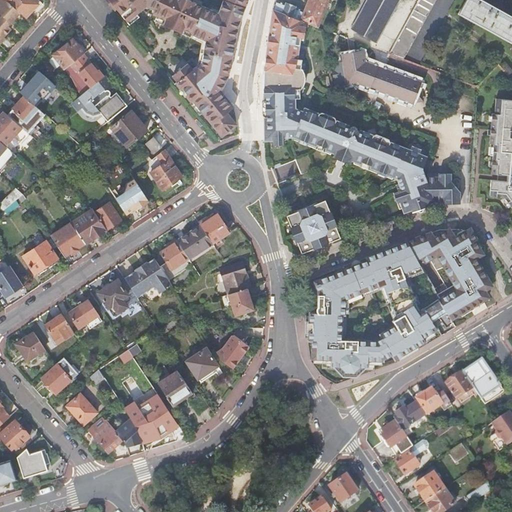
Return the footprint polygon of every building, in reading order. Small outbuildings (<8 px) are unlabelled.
[(0,43),(5,38),(4,36),(11,28),(8,25),(20,13),(19,12),(7,0),(6,0),(0,0),(0,13),(2,16),(0,18),(0,43)] [(6,0),(7,0),(19,12),(20,13),(25,18),(38,4),(34,0),(6,0)] [(104,0),(114,11),(116,9),(129,25),(139,17),(137,14),(142,10),(157,17),(154,21),(189,37),(191,34),(205,41),(202,65),(198,69),(196,66),(192,70),(187,64),(172,76),(177,82),(175,83),(180,89),(179,90),(185,98),(186,97),(191,102),(190,103),(200,116),(202,114),(222,137),(236,124),(227,113),(234,107),(221,91),(228,77),(231,58),(232,58),(234,45),(237,28),(247,0),(223,0),(218,15),(210,11),(211,10),(189,0),(104,0)] [(275,0),(271,11),(301,22),(319,28),(329,0),(309,0),(305,11),(275,0)] [(366,0),(351,28),(375,41),(397,0),(406,0),(407,1),(407,0),(409,0),(366,0)] [(417,0),(413,8),(410,15),(389,53),(403,58),(433,4),(435,0),(417,0)] [(483,0),(465,0),(459,13),(511,42),(511,15),(500,9),(500,8),(496,6),(492,4),(491,4),(483,0)] [(427,204),(435,202),(443,202),(443,203),(460,203),(460,193),(456,188),(450,181),(451,173),(428,174),(427,177),(425,177),(422,169),(426,157),(419,154),(410,150),(390,142),(389,139),(376,134),(373,135),(360,130),(359,132),(358,132),(358,130),(357,129),(356,128),(355,127),(353,126),(352,127),(351,127),(349,128),(349,126),(336,121),(335,117),(322,112),(318,114),(304,108),(302,112),(295,109),(295,98),(300,98),(300,90),(303,86),(305,82),(305,77),(304,73),(302,68),(301,68),(302,59),(296,59),(297,53),(298,45),(299,45),(300,37),(301,37),(301,22),(271,11),(269,35),(267,46),(264,71),(264,89),(264,100),(261,102),(262,116),(264,118),(265,141),(273,140),(283,140),(283,137),(293,137),(300,140),(301,138),(309,141),(308,143),(316,146),(317,144),(326,148),(325,150),(331,152),(335,154),(333,158),(350,165),(351,161),(354,162),(361,164),(362,162),(370,165),(369,168),(378,171),(379,169),(387,172),(386,174),(393,177),(397,179),(399,184),(396,185),(398,192),(393,193),(399,210),(403,209),(404,212),(412,210),(413,212),(428,207),(427,204)] [(199,64),(196,66),(198,69),(202,65),(205,41),(191,34),(189,37),(202,42),(199,64)] [(53,55),(65,69),(72,63),(84,54),(85,53),(73,38),(53,55)] [(334,86),(346,83),(347,85),(348,83),(355,81),(356,82),(357,84),(359,83),(366,86),(366,88),(368,86),(375,89),(376,92),(378,90),(384,93),(386,95),(388,94),(395,96),(396,99),(398,98),(405,100),(406,103),(408,101),(412,103),(423,101),(420,81),(416,80),(415,77),(413,79),(406,76),(405,74),(403,75),(396,72),(395,70),(393,71),(386,69),(385,66),(383,67),(376,65),(375,63),(374,64),(366,61),(366,59),(362,58),(361,51),(341,56),(342,61),(330,63),(334,86)] [(88,59),(84,54),(72,63),(77,68),(88,59)] [(81,91),(83,94),(91,87),(104,76),(98,69),(97,71),(91,63),(88,59),(77,68),(78,70),(72,74),(81,91)] [(51,81),(40,71),(25,86),(41,100),(55,84),(51,81)] [(100,112),(108,121),(127,105),(117,92),(111,97),(109,95),(110,94),(110,93),(110,92),(110,91),(109,90),(108,90),(107,90),(106,90),(104,88),(110,83),(104,76),(91,87),(83,94),(73,102),(79,109),(82,106),(87,112),(89,114),(91,114),(92,115),(95,115),(96,114),(97,113),(100,112)] [(38,108),(24,96),(12,109),(27,121),(38,108)] [(511,99),(494,98),(494,113),(491,113),(491,115),(490,120),(490,123),(494,123),(494,128),(490,128),(490,129),(489,134),(488,143),(492,143),(492,146),(491,155),(490,173),(496,174),(504,175),(503,180),(496,180),(490,179),(489,195),(501,196),(503,198),(508,205),(511,210),(511,99)] [(47,104),(41,111),(51,119),(58,114),(47,104)] [(0,115),(0,141),(6,146),(23,128),(4,111),(0,115)] [(131,112),(112,126),(127,146),(146,131),(131,112)] [(307,146),(308,143),(309,141),(301,138),(300,140),(293,137),(292,139),(307,146)] [(153,138),(146,143),(154,153),(161,147),(153,138)] [(330,155),(331,152),(325,150),(326,148),(317,144),(316,146),(315,149),(330,155)] [(81,146),(75,151),(80,157),(86,153),(81,146)] [(412,146),(410,150),(419,154),(421,150),(412,146)] [(164,150),(152,160),(143,167),(148,174),(151,172),(162,189),(182,176),(170,159),(164,150)] [(301,171),(295,159),(274,169),(280,181),(301,171)] [(368,170),(369,168),(370,165),(362,162),(361,164),(354,162),(353,164),(368,170)] [(392,179),(393,177),(386,174),(387,172),(379,169),(378,171),(377,173),(392,179)] [(143,192),(137,184),(121,194),(133,212),(149,202),(143,192)] [(0,203),(0,207),(4,210),(23,194),(18,190),(9,198),(7,197),(0,203)] [(287,216),(290,225),(289,226),(297,245),(298,245),(302,254),(309,251),(309,252),(333,242),(333,241),(340,238),(337,230),(338,229),(330,209),(329,210),(325,201),(318,204),(317,203),(294,212),(294,213),(287,216)] [(94,212),(106,230),(121,220),(109,202),(94,212)] [(94,212),(93,209),(72,223),(85,242),(90,239),(91,240),(106,230),(94,212)] [(198,221),(200,224),(212,243),(229,232),(217,214),(208,219),(206,216),(198,221)] [(72,222),(51,236),(64,257),(85,243),(85,242),(72,223),(72,222)] [(200,224),(177,240),(178,242),(189,258),(212,243),(200,224)] [(429,233),(437,247),(442,255),(447,265),(458,284),(472,308),(482,302),(488,298),(484,291),(487,289),(486,288),(487,288),(476,273),(471,265),(467,267),(461,257),(463,256),(454,240),(460,238),(458,234),(451,234),(448,228),(438,229),(429,233)] [(460,228),(448,228),(451,234),(458,234),(460,238),(454,240),(463,256),(461,257),(467,267),(471,265),(476,273),(487,288),(486,288),(487,289),(491,287),(475,259),(482,255),(479,249),(481,248),(472,233),(460,228)] [(429,233),(419,237),(427,252),(437,247),(429,233)] [(418,237),(406,241),(418,263),(428,258),(429,260),(431,259),(433,262),(442,255),(437,247),(427,252),(419,237),(418,237)] [(166,244),(168,247),(168,246),(169,248),(178,242),(177,240),(175,238),(166,244)] [(46,241),(23,256),(35,273),(42,269),(44,271),(60,261),(46,241)] [(361,263),(354,265),(357,273),(364,291),(370,289),(378,286),(378,287),(383,285),(388,297),(398,294),(401,293),(407,290),(406,286),(408,285),(403,274),(420,267),(420,266),(418,263),(406,241),(398,244),(385,250),(371,255),(366,257),(367,259),(367,260),(361,263)] [(165,262),(159,266),(168,280),(175,275),(189,266),(187,262),(190,260),(189,259),(189,258),(178,242),(169,248),(168,246),(168,247),(159,252),(162,256),(165,262)] [(447,265),(442,255),(433,262),(444,281),(463,313),(470,309),(472,308),(458,284),(447,265)] [(159,266),(154,258),(147,263),(146,262),(134,270),(135,271),(124,278),(137,297),(154,286),(157,290),(159,293),(171,285),(168,280),(159,266)] [(0,262),(0,269),(9,265),(5,259),(0,262)] [(431,259),(429,260),(445,290),(436,295),(439,300),(446,313),(451,320),(463,313),(444,281),(433,262),(431,259)] [(246,288),(250,287),(242,262),(220,269),(222,276),(228,294),(246,288)] [(10,266),(0,272),(0,288),(6,297),(23,285),(10,266)] [(317,309),(317,312),(331,312),(344,308),(344,299),(362,292),(351,267),(350,267),(315,282),(318,291),(318,307),(317,307),(317,309)] [(124,278),(123,276),(98,292),(113,316),(127,306),(122,299),(133,291),(124,278)] [(254,309),(246,288),(228,294),(227,294),(231,305),(235,315),(254,309)] [(410,295),(407,290),(401,293),(398,294),(388,297),(391,303),(410,295)] [(396,325),(395,325),(409,350),(425,341),(423,337),(437,329),(432,321),(424,309),(420,311),(416,305),(412,295),(410,295),(391,303),(397,318),(393,321),(396,325)] [(88,300),(68,312),(78,328),(98,315),(88,300)] [(446,313),(439,300),(424,309),(432,321),(446,313)] [(331,312),(317,312),(318,313),(313,313),(310,313),(309,340),(312,341),(341,340),(341,315),(344,315),(344,308),(331,312)] [(74,333),(61,314),(45,325),(55,339),(63,334),(66,339),(74,333)] [(409,350),(395,325),(380,334),(383,338),(392,354),(395,359),(409,350)] [(45,348),(33,332),(16,343),(27,360),(45,348)] [(222,348),(216,352),(222,361),(232,368),(238,360),(242,354),(248,346),(233,335),(231,335),(222,348)] [(368,367),(368,360),(383,360),(383,358),(385,358),(392,354),(383,338),(378,341),(341,340),(312,341),(312,359),(332,359),(331,366),(340,366),(345,371),(354,371),(360,366),(368,367)] [(137,344),(128,349),(132,356),(141,350),(137,344)] [(206,347),(186,360),(198,378),(217,365),(206,347)] [(128,349),(119,355),(124,362),(132,356),(128,349)] [(59,362),(75,378),(80,372),(64,356),(59,362)] [(462,370),(461,370),(462,372),(473,388),(484,404),(485,404),(485,403),(502,391),(503,392),(504,391),(480,357),(479,358),(481,359),(463,371),(462,370)] [(56,363),(55,364),(40,377),(55,393),(71,379),(56,363)] [(104,378),(98,369),(91,376),(97,384),(104,378)] [(177,371),(158,383),(173,406),(192,393),(177,371)] [(457,399),(473,388),(462,372),(446,383),(457,399)] [(417,397),(415,398),(426,415),(442,404),(431,388),(425,392),(424,392),(423,393),(422,392),(421,392),(416,395),(416,396),(417,397)] [(80,394),(66,406),(83,425),(96,412),(80,394)] [(208,406),(200,394),(189,401),(197,413),(208,406)] [(135,403),(125,409),(130,418),(138,430),(142,444),(142,445),(162,440),(178,428),(157,395),(138,408),(135,403)] [(406,428),(425,415),(416,402),(406,409),(404,407),(402,409),(401,407),(396,410),(397,412),(395,413),(406,428)] [(511,416),(508,411),(499,418),(495,420),(491,423),(496,430),(495,434),(498,438),(502,439),(506,446),(511,442),(511,416)] [(102,418),(88,430),(108,453),(123,440),(115,432),(102,418)] [(125,443),(127,448),(142,444),(138,430),(130,418),(115,432),(123,440),(125,443)] [(15,420),(0,432),(0,436),(11,449),(14,446),(16,448),(29,436),(15,420)] [(385,433),(382,435),(386,441),(385,441),(384,442),(388,447),(390,446),(390,448),(406,437),(395,421),(382,429),(385,433)] [(468,455),(461,444),(448,453),(455,463),(468,455)] [(26,448),(16,457),(23,478),(39,472),(47,470),(46,467),(49,466),(44,449),(30,454),(30,453),(28,454),(26,448)] [(409,451),(395,461),(405,476),(420,465),(409,451)] [(0,484),(1,484),(15,479),(9,460),(0,463),(0,484)] [(425,502),(444,489),(433,473),(415,486),(425,502)] [(346,475),(328,486),(339,503),(357,491),(346,475)] [(492,489),(487,483),(464,498),(469,505),(486,493),(492,489)] [(442,511),(454,504),(444,489),(425,502),(432,511),(442,511)] [(322,497),(308,506),(312,511),(328,511),(331,511),(322,497)]
